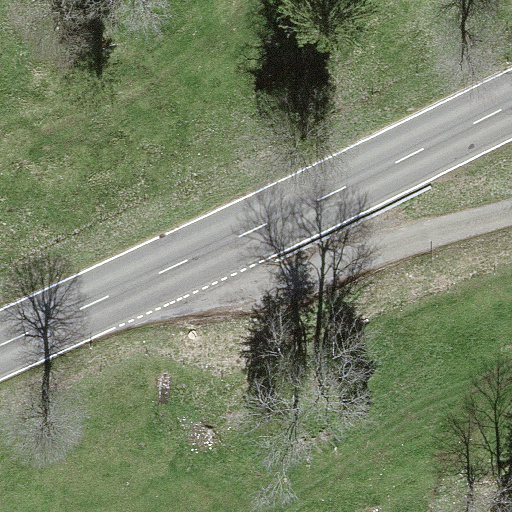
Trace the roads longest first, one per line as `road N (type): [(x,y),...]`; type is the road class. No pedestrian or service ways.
road 1 (primary): [(511,104),(200,253)]
road 2 (unclassified): [(200,253),(267,282),(511,211)]
road 3 (primary): [(200,253),(0,345)]
